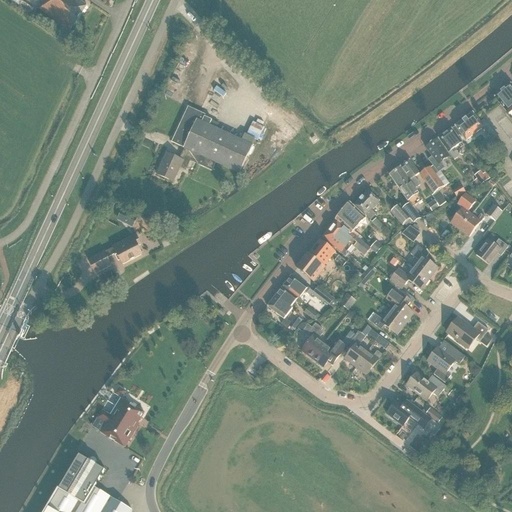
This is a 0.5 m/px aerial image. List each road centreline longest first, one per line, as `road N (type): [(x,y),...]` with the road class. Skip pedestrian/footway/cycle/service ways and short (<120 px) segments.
road 1 (unclassified): [(0,363),(70,233),(176,0)]
road 2 (tertiary): [(237,333),(341,198),(511,69)]
road 3 (trunk): [(0,332),(155,0)]
road 4 (residential): [(237,333),(329,401),(355,406),(376,401),(471,282)]
road 5 (unclassified): [(0,243),(26,223),(130,0)]
road 6 (tertiary): [(154,511),(155,469),(237,333)]
